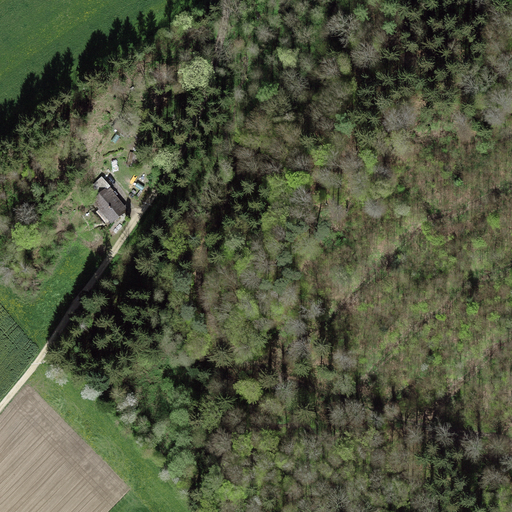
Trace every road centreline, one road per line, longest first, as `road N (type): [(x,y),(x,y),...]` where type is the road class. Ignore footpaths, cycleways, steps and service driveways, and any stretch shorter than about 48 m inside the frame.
road 1 (track): [(278,0),(247,155),(210,245),(216,310),(235,339),(278,374),(383,413),(511,444)]
road 2 (track): [(0,407),(183,143),(204,96),(226,0)]
